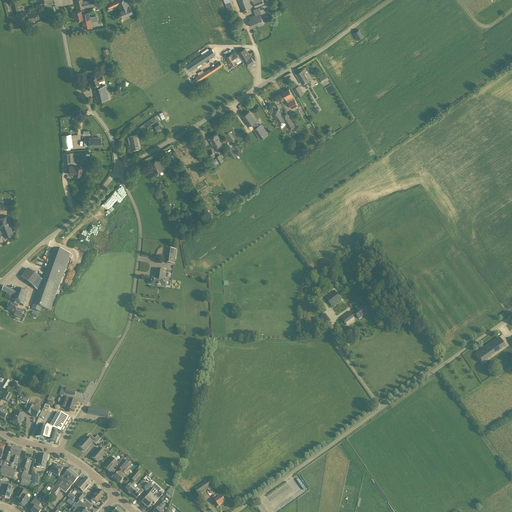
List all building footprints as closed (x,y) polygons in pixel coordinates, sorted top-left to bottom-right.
[(82,0),(74,0),(77,9),(94,6),(94,8),(99,7),(97,0),(86,0),(83,1),(82,0)] [(129,6),(125,0),(117,0),(116,1),(115,0),(106,4),(108,9),(107,9),(108,11),(112,9),(112,8),(117,5),(123,16),(132,12),(129,6)] [(236,13),(230,0),(223,0),(228,12),(230,11),(231,15),(236,13)] [(252,7),(248,0),(237,0),(243,14),(247,12),(246,9),(252,7)] [(253,9),(255,15),(250,17),(251,20),(249,21),(251,27),(259,24),(259,25),(263,24),(260,14),(259,15),(258,12),(261,11),(259,7),(253,9)] [(37,10),(26,13),(26,11),(21,13),(22,19),(27,17),(28,21),(39,18),(37,10)] [(83,28),(91,26),(88,12),(84,13),(83,10),(74,11),(74,12),(73,12),(73,13),(73,15),(74,16),(75,16),(76,20),(81,19),(83,28)] [(359,29),(352,33),(357,40),(363,36),(359,29)] [(186,65),(190,71),(216,54),(211,48),(186,65)] [(243,61),(250,57),(245,49),(238,53),(239,53),(237,54),(236,52),(227,57),(231,65),(240,59),(242,58),(243,61)] [(252,57),(246,61),(249,66),(255,63),(252,57)] [(222,65),(220,62),(209,69),(209,68),(191,80),(194,84),(222,65)] [(310,79),(304,69),(296,74),(302,84),(310,79)] [(99,83),(99,82),(104,80),(102,75),(97,76),(90,78),(93,86),(99,83)] [(109,99),(105,85),(94,89),(98,102),(109,99)] [(299,85),(293,89),(298,97),(304,93),(299,85)] [(289,89),(283,93),(290,107),(296,104),(293,97),(289,89)] [(279,124),(284,121),(289,129),(295,126),(289,117),(288,115),(287,113),(283,116),(278,109),(272,113),(279,124)] [(249,126),(251,124),(261,139),(268,134),(261,124),(259,125),(249,111),(242,117),(249,126)] [(153,124),(160,119),(157,115),(139,127),(141,130),(152,123),(153,124)] [(226,133),(231,142),(236,138),(230,130),(226,133)] [(71,133),(62,135),(64,147),(73,146),(71,133)] [(222,143),(216,133),(209,138),(215,148),(222,143)] [(129,144),(130,150),(132,150),(139,149),(141,148),(138,134),(128,137),(129,144)] [(89,137),(89,140),(84,140),(84,146),(101,147),(101,138),(89,137)] [(228,141),(227,138),(223,141),(224,144),(225,143),(228,149),(227,149),(233,158),(238,155),(229,141),(228,141)] [(215,154),(211,149),(206,153),(209,158),(215,154)] [(73,160),(72,152),(63,153),(63,163),(70,162),(71,160),(73,160)] [(172,155),(167,158),(174,170),(179,168),(176,163),(177,163),(172,155)] [(163,170),(158,159),(150,163),(155,173),(163,170)] [(82,167),(75,166),(69,166),(68,174),(74,175),(81,175),(82,167)] [(178,178),(182,187),(188,184),(183,176),(178,178)] [(97,220),(103,215),(99,211),(93,216),(97,220)] [(6,216),(0,218),(0,229),(0,230),(1,230),(3,236),(12,233),(10,226),(6,216)] [(166,263),(174,265),(176,250),(168,249),(166,263)] [(39,312),(41,308),(50,312),(59,286),(65,268),(48,262),(31,309),(39,312)] [(21,278),(34,288),(41,280),(27,269),(21,278)] [(157,269),(156,279),(154,279),(153,285),(159,285),(158,286),(162,286),(168,287),(168,286),(170,286),(171,281),(168,281),(166,280),(168,270),(157,269)] [(375,273),(365,280),(367,284),(378,276),(375,273)] [(340,277),(333,282),(336,286),(343,280),(340,277)] [(4,286),(1,291),(12,296),(11,301),(23,306),(26,299),(25,299),(28,293),(16,288),(14,291),(4,286)] [(341,299),(334,290),(325,297),(331,306),(341,299)] [(23,312),(17,309),(18,307),(10,304),(7,310),(15,313),(14,316),(21,319),(23,312)] [(363,306),(354,314),(359,320),(368,313),(363,306)] [(350,312),(341,319),(345,324),(354,317),(350,312)] [(325,313),(321,317),(327,325),(331,322),(325,313)] [(494,352),(495,353),(505,346),(504,345),(499,338),(489,345),(494,352)] [(494,352),(489,345),(476,354),(482,362),(495,353),(494,352)] [(1,388),(0,389),(4,391),(10,382),(6,380),(3,384),(1,388)] [(62,387),(59,395),(64,396),(65,393),(74,396),(76,391),(62,387)] [(5,392),(2,399),(8,402),(11,395),(5,392)] [(77,402),(69,399),(63,397),(62,399),(60,398),(58,399),(58,402),(58,403),(60,404),(59,407),(74,412),(77,402)] [(40,409),(29,404),(25,413),(31,415),(30,416),(36,418),(37,418),(40,411),(39,410),(40,409)] [(1,411),(0,410),(0,418),(4,420),(7,414),(6,413),(8,409),(3,406),(1,411)] [(109,411),(101,410),(94,408),(89,408),(87,414),(99,416),(107,418),(108,418),(109,411)] [(25,415),(17,411),(12,421),(20,425),(25,415)] [(61,414),(60,415),(52,429),(50,427),(47,425),(45,427),(38,425),(35,437),(44,440),(44,439),(47,439),(46,440),(56,443),(59,432),(61,434),(70,419),(61,414)] [(92,442),(96,445),(101,439),(97,436),(92,442)] [(86,437),(78,446),(84,452),(92,443),(86,437)] [(12,480),(13,477),(17,463),(18,464),(20,458),(19,458),(22,451),(12,448),(9,455),(6,454),(4,461),(2,468),(0,472),(0,473),(1,474),(1,476),(12,480)] [(99,448),(91,457),(97,463),(103,456),(105,457),(109,453),(107,451),(105,453),(99,448)] [(25,459),(25,460),(23,459),(20,469),(24,471),(23,474),(22,473),(21,479),(22,479),(31,482),(31,481),(30,481),(31,476),(27,475),(31,462),(29,461),(29,460),(31,461),(33,455),(26,453),(25,459)] [(45,469),(48,457),(39,455),(36,468),(45,469)] [(122,481),(124,479),(125,477),(122,475),(126,471),(124,469),(128,464),(131,459),(127,457),(126,458),(125,459),(121,465),(117,469),(120,471),(118,473),(113,479),(120,484),(122,482),(122,481)] [(111,459),(103,468),(109,473),(117,464),(111,459)] [(59,477),(63,469),(53,464),(49,473),(59,477)] [(65,494),(73,484),(79,478),(69,470),(63,476),(50,493),(55,496),(60,490),(65,494)] [(135,490),(132,487),(135,484),(133,482),(140,474),(137,471),(130,479),(132,481),(125,489),(131,494),(135,490)] [(84,478),(76,487),(74,490),(79,495),(76,499),(77,499),(76,501),(78,502),(79,501),(80,502),(82,500),(84,498),(86,495),(84,493),(91,484),(84,478)] [(29,488),(31,482),(22,479),(20,485),(29,488)] [(194,489),(199,496),(212,487),(207,480),(194,489)] [(12,488),(5,486),(6,482),(0,481),(0,483),(0,482),(0,487),(2,488),(3,489),(2,492),(3,492),(2,497),(5,498),(5,499),(9,499),(10,495),(11,496),(13,492),(11,491),(12,488)] [(38,494),(43,487),(39,484),(34,492),(38,494)] [(148,491),(150,493),(141,503),(148,509),(151,505),(153,506),(162,495),(154,488),(156,486),(154,484),(148,491)] [(141,488),(138,492),(135,490),(131,494),(136,499),(143,491),(141,488)] [(29,500),(25,498),(28,494),(19,489),(16,493),(22,497),(17,504),(24,508),(26,504),(27,504),(29,500)] [(98,491),(93,497),(91,499),(96,503),(103,495),(98,491)] [(68,498),(66,500),(73,506),(75,503),(72,501),(75,498),(71,494),(67,498),(68,498)] [(40,511),(41,511),(37,508),(40,504),(39,503),(42,499),(37,495),(30,504),(35,508),(31,511),(40,511)] [(221,497),(218,499),(216,496),(212,498),(218,507),(225,502),(221,497)] [(80,502),(79,501),(78,502),(76,504),(75,503),(73,506),(72,507),(75,510),(74,511),(75,511),(85,511),(83,510),(86,507),(89,509),(92,506),(86,501),(83,505),(80,502)] [(161,511),(160,511),(165,505),(160,501),(154,507),(157,509),(153,511),(161,511)]
